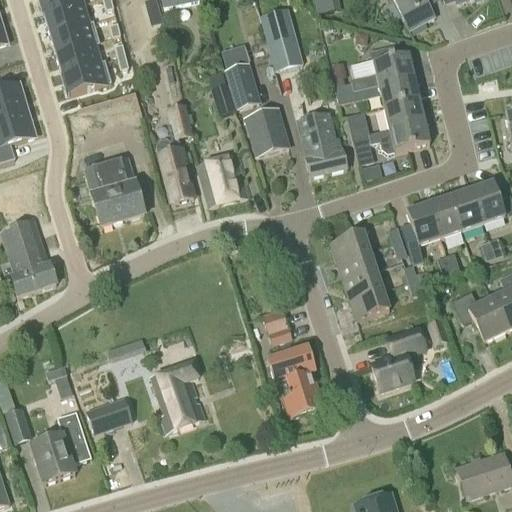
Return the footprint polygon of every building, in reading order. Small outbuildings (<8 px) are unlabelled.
[(83,10),(80,0),(39,0),(38,0),(44,21),(83,10)] [(198,6),(197,0),(159,0),(162,13),(198,6)] [(315,0),(319,19),(339,15),(336,0),(315,0)] [(390,0),(410,37),(436,23),(423,0),(390,0)] [(454,0),(458,9),(482,0),(454,0)] [(113,12),(110,1),(103,3),(106,14),(113,12)] [(50,40),(89,29),(83,10),(44,21),(50,40)] [(274,78),(302,71),(286,15),(259,23),(274,78)] [(55,60),(94,48),(89,29),(50,40),(55,60)] [(120,41),(117,29),(110,31),(113,43),(120,41)] [(61,79),(100,68),(94,48),(55,60),(61,79)] [(125,60),(122,49),(115,51),(118,62),(125,60)] [(350,85),(351,89),(344,90),(343,84),(345,84),(341,68),(332,70),(335,85),(333,86),(336,102),(415,84),(409,61),(396,64),(393,52),(371,57),(376,80),(350,85)] [(128,72),(125,60),(118,62),(120,74),(128,72)] [(106,89),(100,68),(61,79),(67,100),(106,89)] [(236,115),(258,109),(246,70),(224,76),(236,115)] [(384,115),(420,106),(415,84),(336,102),(338,109),(355,106),(355,107),(381,101),(384,115)] [(0,121),(26,114),(18,87),(0,91),(0,121)] [(210,95),(218,121),(235,116),(227,90),(210,95)] [(389,136),(425,127),(420,106),(384,115),(389,135),(389,136)] [(174,209),(194,204),(182,155),(180,156),(177,145),(193,141),(185,110),(165,115),(168,130),(167,130),(171,148),(166,143),(157,145),(155,151),(169,205),(173,204),(174,209)] [(26,114),(0,121),(0,166),(11,163),(7,150),(34,142),(26,114)] [(257,164),(289,154),(278,116),(245,126),(257,164)] [(311,184),(347,175),(340,144),(337,145),(331,120),(298,128),(311,184)] [(368,140),(368,141),(351,145),(353,154),(370,150),(378,148),(380,156),(386,160),(394,158),(394,159),(430,151),(425,127),(389,136),(389,135),(368,140)] [(368,141),(368,140),(366,132),(349,136),(351,145),(368,141)] [(209,213),(248,203),(237,161),(198,171),(209,213)] [(101,234),(144,221),(128,165),(85,178),(101,234)] [(471,196),(482,230),(506,222),(494,188),(471,196)] [(482,230),(471,196),(449,204),(460,237),(482,230)] [(460,237),(449,204),(428,211),(439,245),(460,237)] [(439,245),(428,211),(407,218),(418,252),(439,245)] [(31,227),(1,237),(3,245),(15,284),(13,284),(19,304),(57,292),(50,271),(49,271),(35,226),(31,227)] [(396,233),(387,236),(392,251),(401,248),(396,233)] [(337,269),(369,258),(363,238),(330,249),(337,269)] [(502,261),(496,244),(488,247),(493,264),(502,261)] [(377,267),(388,264),(382,246),(372,249),(377,267)] [(479,250),(485,267),(493,264),(488,247),(479,250)] [(396,264),(405,261),(401,248),(392,251),(396,264)] [(343,289),(376,278),(369,258),(337,269),(343,289)] [(460,280),(453,259),(445,262),(452,282),(460,280)] [(436,265),(443,285),(452,282),(445,262),(436,265)] [(411,270),(402,273),(407,289),(416,286),(411,270)] [(491,304),(506,337),(511,333),(511,277),(498,284),(504,298),(491,304)] [(350,308),(382,297),(376,278),(343,289),(350,308)] [(411,302),(421,299),(416,286),(407,289),(411,302)] [(382,297),(350,308),(356,328),(389,317),(382,297)] [(471,326),(482,348),(506,337),(491,304),(477,311),(470,298),(450,307),(461,331),(471,326)] [(281,314),(262,321),(268,341),(288,335),(281,314)] [(426,331),(433,351),(447,347),(438,322),(427,326),(428,330),(426,331)] [(291,346),(288,335),(268,341),(272,352),(291,346)] [(404,362),(425,355),(418,335),(386,346),(393,364),(371,372),(381,398),(413,387),(404,362)] [(311,380),(315,378),(307,354),(291,359),(290,354),(266,361),(275,390),(288,386),(292,400),(287,401),(288,403),(284,404),(290,424),(322,414),(311,380)] [(191,387),(198,384),(193,369),(150,383),(163,421),(161,422),(167,439),(204,426),(191,387)] [(64,372),(45,377),(47,386),(66,381),(64,372)] [(93,441),(132,427),(123,403),(85,417),(93,441)] [(4,419),(14,449),(31,444),(21,414),(4,419)] [(62,444),(48,448),(31,453),(37,470),(43,491),(61,485),(57,474),(89,464),(75,418),(56,424),(59,435),(62,444)] [(466,506),(511,491),(502,461),(456,476),(466,506)] [(0,511),(6,511),(10,511),(0,481),(0,511)] [(393,511),(390,500),(354,511),(393,511)]
